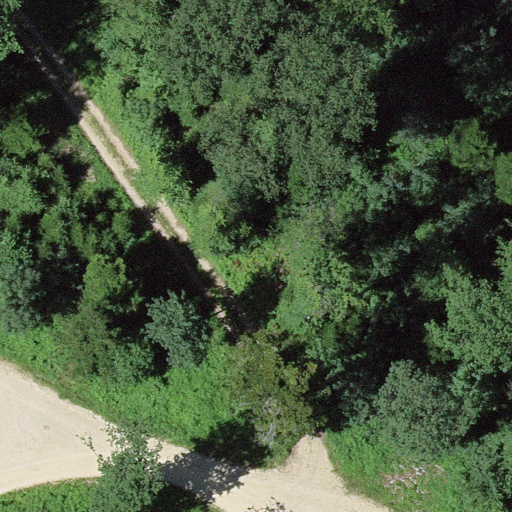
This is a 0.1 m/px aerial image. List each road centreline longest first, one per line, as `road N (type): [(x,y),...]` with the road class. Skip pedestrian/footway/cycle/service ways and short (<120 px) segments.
road 1 (track): [(293,511),(322,476),(306,411),(0,29)]
road 2 (track): [(279,511),(74,427),(0,382)]
